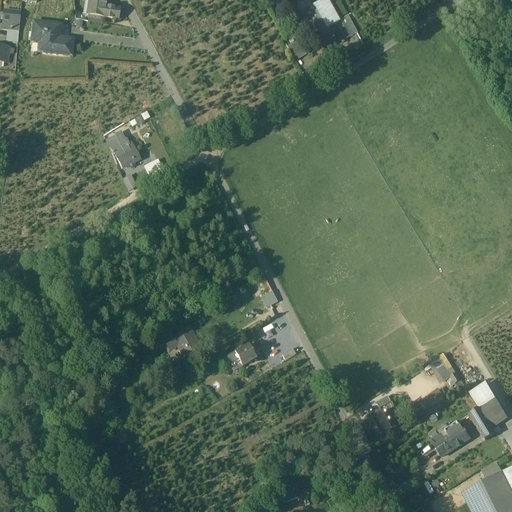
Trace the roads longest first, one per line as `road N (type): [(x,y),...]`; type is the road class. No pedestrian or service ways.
road 1 (residential): [(397,511),(207,155)]
road 2 (residential): [(472,0),(207,155)]
road 3 (track): [(207,155),(0,274)]
road 4 (residential): [(125,0),(207,155)]
